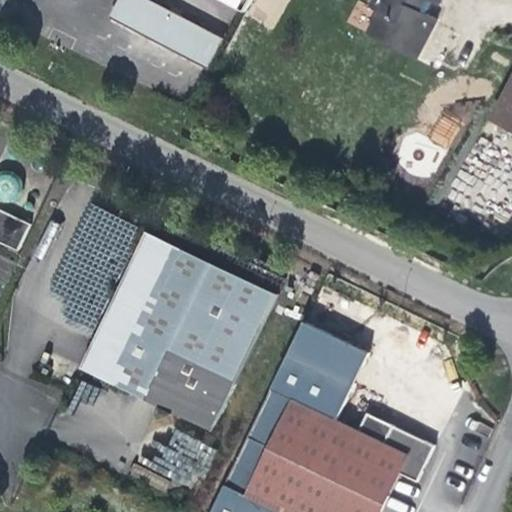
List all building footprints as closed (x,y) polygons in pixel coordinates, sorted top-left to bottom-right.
[(225,39),(153,0),(119,0),(110,17),(209,69),(225,39)] [(246,12),(252,0),(224,0),(246,12)] [(375,0),(371,7),(380,12),(368,33),(407,54),(419,33),(428,38),(438,19),(428,14),(435,3),(439,5),(442,0),(375,0)] [(419,33),(407,54),(416,59),(428,38),(419,33)] [(511,83),(493,119),(511,128),(511,83)] [(443,114),(428,138),(446,149),(461,126),(443,114)] [(0,243),(17,251),(30,223),(0,210),(0,243)] [(176,412),(213,430),(280,294),(149,230),(83,367),(162,405),(166,415),(176,412)] [(386,442),(294,398),(247,496),(279,511),(382,511),(402,473),(419,482),(436,445),(394,425),(386,442)]
